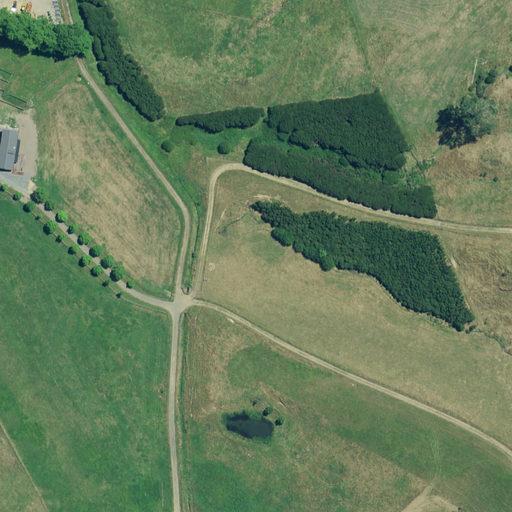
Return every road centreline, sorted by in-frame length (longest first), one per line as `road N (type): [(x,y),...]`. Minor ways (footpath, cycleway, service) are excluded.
road 1 (track): [(174,310),(190,300),(214,177),(234,161),(374,214),(511,229)]
road 2 (track): [(190,300),(511,448)]
road 3 (track): [(176,511),(174,310)]
